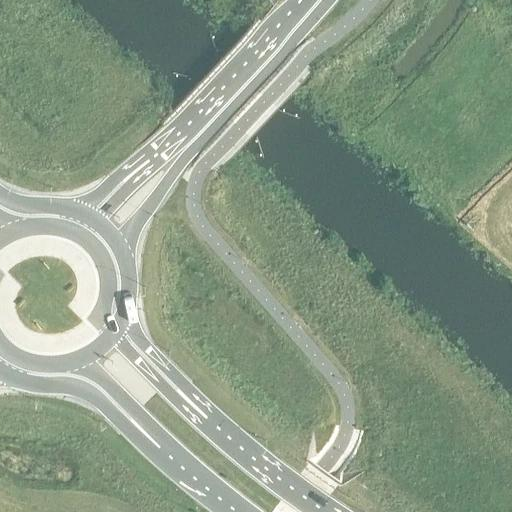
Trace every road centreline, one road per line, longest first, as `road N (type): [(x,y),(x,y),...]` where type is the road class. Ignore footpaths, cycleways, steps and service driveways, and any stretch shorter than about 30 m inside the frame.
road 1 (secondary): [(321,0),(183,146)]
road 2 (secondary): [(334,511),(183,395)]
road 3 (secondary): [(2,373),(82,389),(140,431)]
road 4 (secondary): [(140,431),(239,511)]
road 5 (secondary): [(114,335),(100,315),(105,266),(71,230)]
road 6 (secondary): [(123,250),(183,146)]
